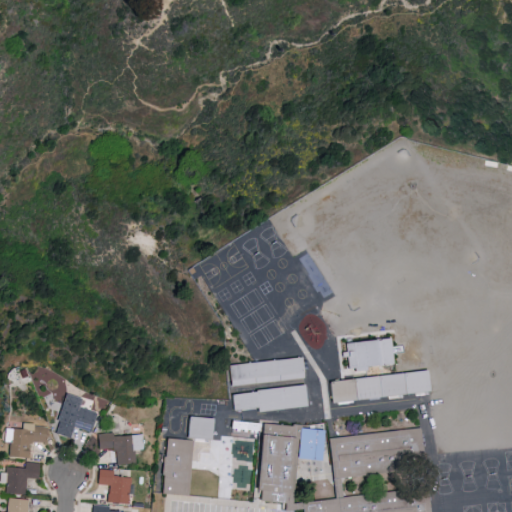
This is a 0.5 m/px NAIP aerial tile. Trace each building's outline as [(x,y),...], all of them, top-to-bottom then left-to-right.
[(391,365),(388,338),(343,342),(345,369),(391,365)] [(246,388),(230,389),(228,368),(246,366),(302,359),(304,381),(246,388)] [(356,406),(336,409),(336,406),(333,387),(367,383),(428,376),(432,375),(435,397),(428,398),(368,405),(356,406)] [(307,409),(259,414),(259,410),(246,411),(234,413),(233,407),(232,396),(246,395),(257,394),(257,392),(304,387),(307,404),(307,407),(308,409),(307,409)] [(68,437),(70,428),(88,431),(92,411),(76,407),(78,397),(61,394),(53,435),(68,437)] [(210,418),(185,417),(184,439),(209,440),(210,418)] [(44,443),(45,426),(20,423),(19,429),(10,428),(7,457),(26,458),(28,442),(44,443)] [(220,426),(220,444),(191,443),(193,424),(220,426)] [(297,468),(293,508),(253,506),(258,468),(264,424),(302,427),(297,468)] [(321,430),(297,429),(295,459),(319,460),(321,430)] [(368,477),(333,481),(332,467),(329,441),(368,436),(421,430),(426,467),(427,471),(368,477)] [(133,464),(132,450),(140,449),(140,435),(110,435),(110,433),(95,433),(95,450),(113,449),(114,464),(133,464)] [(192,469),(189,499),(186,498),(161,496),(163,469),(165,441),(186,443),(195,444),(192,469)] [(23,470),(0,468),(0,482),(4,483),(3,493),(24,494),(25,478),(36,478),(37,462),(23,462),(23,470)] [(125,505),(129,478),(110,476),(111,471),(96,469),(94,484),(108,485),(105,502),(125,505)] [(302,511),(302,506),(308,505),(368,497),(428,489),(429,499),(430,511),(302,511)] [(26,511),(27,499),(6,498),(5,511),(4,511),(0,511),(26,511)]
